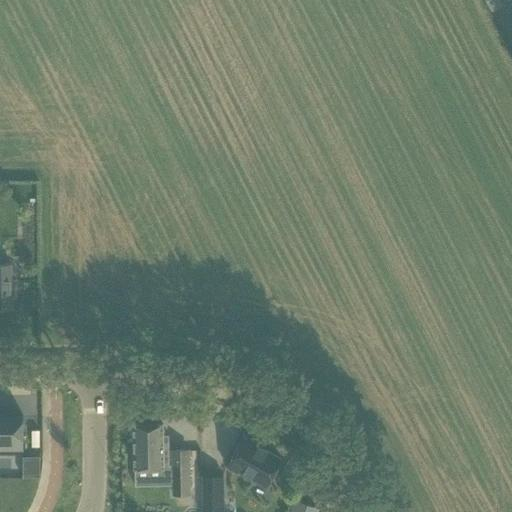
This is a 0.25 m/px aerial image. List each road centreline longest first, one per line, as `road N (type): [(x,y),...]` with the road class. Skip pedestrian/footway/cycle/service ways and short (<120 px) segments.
road 1 (residential): [(369,511),(321,439),(269,395),(216,380),(92,375)]
road 2 (unclassified): [(89,511),(92,375)]
